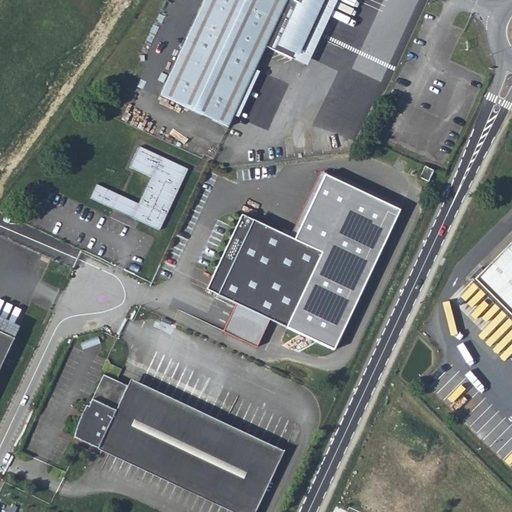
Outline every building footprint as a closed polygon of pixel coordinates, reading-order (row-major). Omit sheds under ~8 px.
[(295,57),(322,0),(204,0),(159,94),(226,125),(265,44),(295,57)] [(322,0),(295,57),(307,63),(336,0),(322,0)] [(95,184),(88,198),(112,209),(113,205),(132,214),(130,217),(158,230),(187,169),(138,146),(128,167),(149,177),(137,204),(95,184)] [(419,179),(428,182),(433,171),(424,167),(419,179)] [(327,177),(296,242),(321,253),(286,329),(336,352),(401,212),(327,177)] [(113,205),(112,209),(130,217),(132,214),(113,205)] [(286,329),(321,253),(296,242),(242,216),(207,291),(286,329)] [(511,233),(470,275),(511,317),(511,233)] [(226,328),(274,351),(283,333),(235,310),(226,328)] [(0,361),(10,340),(13,334),(5,330),(2,337),(0,335),(0,361)] [(79,344),(81,351),(98,345),(96,339),(79,344)] [(99,452),(101,446),(244,511),(255,511),(279,460),(102,378),(88,409),(85,408),(82,416),(84,417),(74,441),(99,452)] [(99,452),(228,511),(244,511),(101,446),(99,452)]
